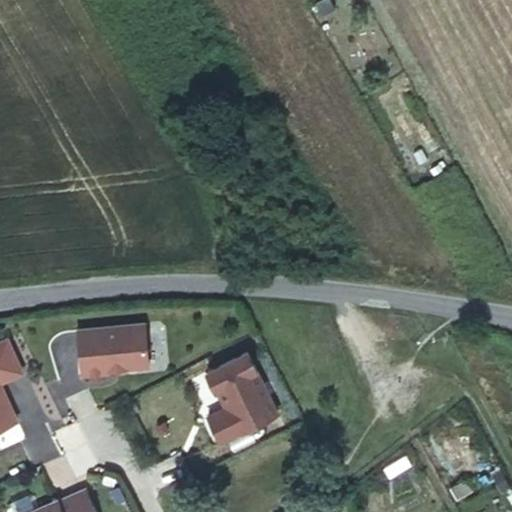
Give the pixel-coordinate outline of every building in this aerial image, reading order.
[(74,327),(77,372),(103,370),(103,367),(109,367),(109,365),(115,364),(118,366),(144,364),(141,322),(74,327)] [(0,425),(9,421),(0,402),(0,377),(17,370),(3,338),(0,339),(0,425)] [(241,350),(201,371),(210,389),(211,388),(220,406),(202,415),(215,439),(271,411),(241,350)] [(0,402),(9,421),(12,420),(0,392),(0,402)] [(53,497),(18,511),(93,511),(81,485),(53,498),(53,497)]
